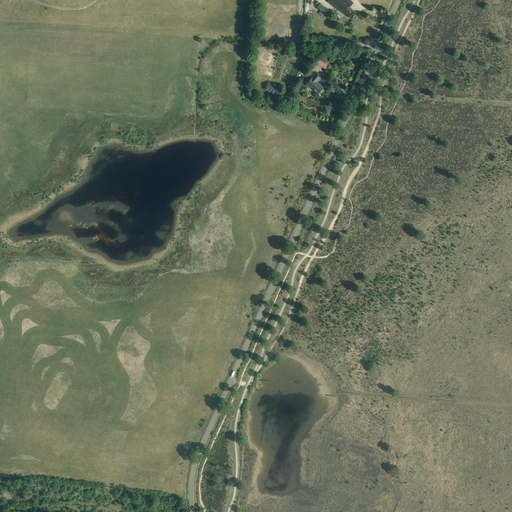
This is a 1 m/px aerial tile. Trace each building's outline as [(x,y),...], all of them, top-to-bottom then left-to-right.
[(342,17),(344,15),(345,14),(351,19),(356,13),(350,8),(353,3),(349,0),(328,0),(328,1),(337,9),(335,12),(342,17)] [(323,17),(325,14),(328,10),(320,3),(317,7),(321,10),(318,14),(323,17)] [(317,14),(320,10),(311,5),(309,8),(317,14)] [(264,24),(263,35),(289,37),(289,25),(264,24)] [(315,62),(325,70),(329,65),(318,57),(315,62)] [(314,74),(306,85),(311,89),(312,88),(318,93),(323,87),(316,82),(320,78),(314,74)] [(268,82),(264,89),(278,97),(282,90),(268,82)] [(300,82),(298,84),(309,95),(312,92),(300,82)]
